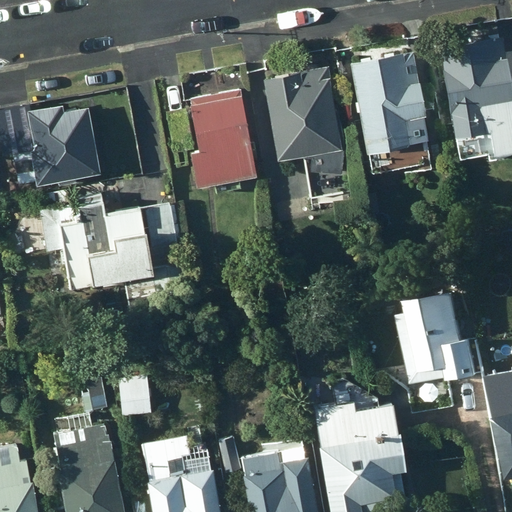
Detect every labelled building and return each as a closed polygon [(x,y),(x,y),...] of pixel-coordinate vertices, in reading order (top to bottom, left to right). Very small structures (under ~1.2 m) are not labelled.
[(511,148),(511,122),(498,36),(498,35),(487,37),(434,45),(433,45),(447,132),(452,132),(484,126),(488,152),(498,150),(511,148)] [(398,49),(344,58),(359,146),(362,145),(365,163),(395,158),(392,142),(423,137),(418,112),(421,113),(410,49),(399,51),(398,49)] [(332,61),(265,72),(277,154),(312,148),(309,163),(340,170),(346,142),(340,104),(337,105),(332,78),(335,77),(332,61)] [(250,171),(236,85),(183,94),(192,146),(187,147),(192,180),(250,171)] [(94,169),(82,104),(58,108),(57,102),(27,106),(27,102),(0,106),(0,150),(9,148),(14,181),(28,179),(29,181),(51,177),(52,181),(72,178),(71,173),(94,169)] [(184,106),(162,109),(168,148),(190,144),(184,106)] [(91,279),(111,277),(100,207),(96,190),(70,195),(67,195),(66,186),(33,192),(41,248),(58,246),(65,286),(91,283),(91,279)] [(135,202),(100,207),(111,277),(120,276),(125,302),(188,293),(176,239),(173,239),(165,199),(135,205),(135,202)] [(468,372),(450,285),(404,293),(407,308),(397,310),(408,369),(418,368),(420,380),(468,372)] [(511,372),(511,352),(491,357),(494,376),(511,372)] [(143,371),(114,375),(118,412),(147,409),(143,371)] [(98,374),(82,378),(89,407),(104,403),(98,374)] [(329,399),(305,403),(324,511),(356,511),(356,509),(401,501),(395,467),(399,467),(392,428),(390,429),(385,399),(347,406),(344,387),(328,390),(329,399)] [(511,395),(496,398),(499,411),(492,413),(504,477),(511,475),(511,395)] [(120,511),(102,420),(48,430),(56,466),(51,467),(60,511),(120,511)] [(226,511),(219,466),(216,467),(214,453),(196,455),(192,431),(148,439),(154,476),(151,477),(157,511),(226,511)] [(226,469),(243,464),(236,435),(218,440),(226,469)] [(0,511),(32,511),(26,477),(21,478),(15,441),(0,443),(0,511)] [(321,511),(308,441),(245,452),(248,468),(245,469),(253,511),(321,511)]
